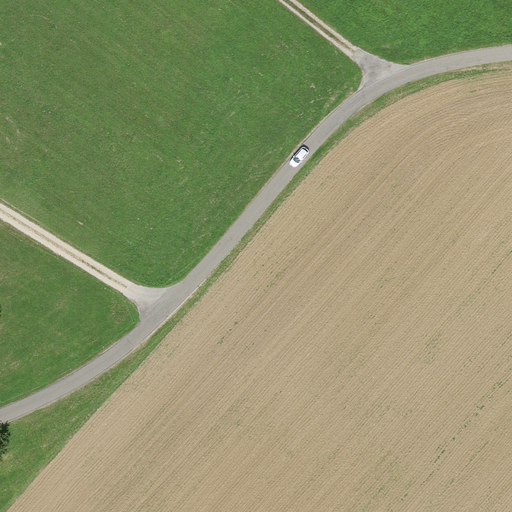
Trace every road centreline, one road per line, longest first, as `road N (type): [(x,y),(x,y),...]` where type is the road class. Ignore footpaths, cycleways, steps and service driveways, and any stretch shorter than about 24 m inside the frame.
road 1 (unclassified): [(511,53),(415,71),(358,98),(328,121),(126,346),(74,381),(0,414)]
road 2 (track): [(161,314),(0,214)]
road 3 (track): [(384,82),(278,0)]
